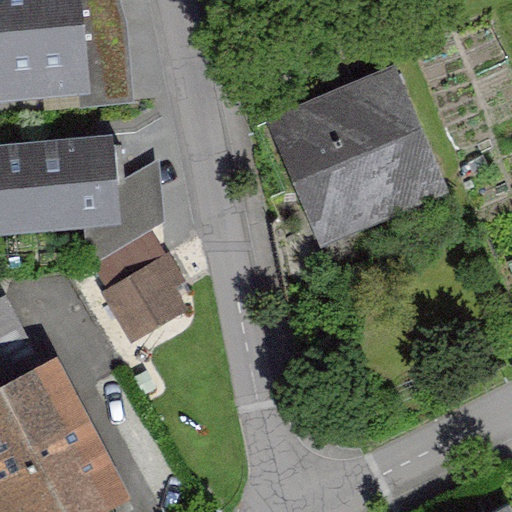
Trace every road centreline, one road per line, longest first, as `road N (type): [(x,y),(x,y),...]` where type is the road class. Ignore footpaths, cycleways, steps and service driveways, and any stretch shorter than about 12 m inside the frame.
road 1 (residential): [(172,0),(224,198),(281,511)]
road 2 (residential): [(322,511),(511,402)]
